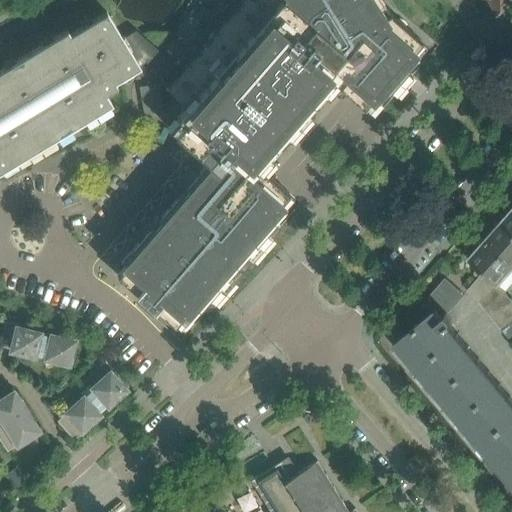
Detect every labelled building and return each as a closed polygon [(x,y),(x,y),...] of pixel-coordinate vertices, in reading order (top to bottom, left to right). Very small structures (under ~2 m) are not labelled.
[(199,156),(113,254),(120,260),(121,259),(126,264),(125,265),(119,273),(117,275),(120,278),(124,282),(125,283),(130,286),(131,287),(134,290),(142,297),(148,303),(149,303),(174,325),(180,330),(189,319),(201,306),(207,311),(271,237),(279,228),(274,222),(285,209),(294,198),(288,193),(271,178),(263,171),(271,161),(337,85),(363,108),(369,113),(378,102),(389,90),(390,89),(396,94),(412,76),(406,70),(417,57),(427,46),(421,41),(418,38),(410,32),(390,14),(389,13),(383,4),(381,0),(241,0),(181,70),(160,52),(142,36),(135,30),(132,32),(124,37),(123,35),(121,37),(139,66),(145,62),(148,65),(169,83),(165,88),(186,107),(177,118),(168,128),(174,134),(180,139),(181,140),(199,156)] [(511,0),(489,0),(498,15),(511,0)] [(0,170),(11,164),(15,161),(17,164),(40,149),(39,147),(57,136),(71,128),(72,130),(95,116),(94,114),(111,103),(105,93),(117,86),(114,82),(139,66),(121,37),(106,12),(69,34),(67,30),(0,70),(0,170)] [(159,83),(139,87),(143,114),(163,111),(159,83)] [(511,211),(502,223),(511,232),(511,211)] [(511,232),(502,223),(486,241),(511,264),(511,232)] [(511,264),(486,241),(469,260),(486,273),(494,281),(497,283),(511,266),(511,264)] [(486,273),(470,290),(471,291),(479,300),(499,284),(497,283),(494,281),(486,273)] [(430,314),(399,339),(511,475),(511,399),(451,325),(454,321),(452,318),(453,317),(449,312),(454,308),(463,297),(446,284),(425,308),(430,314)] [(499,284),(479,300),(487,310),(507,295),(499,284)] [(511,301),(507,295),(487,310),(494,319),(511,305),(511,301)] [(511,305),(494,319),(502,328),(511,320),(511,305)] [(0,340),(0,346),(11,349),(33,355),(34,354),(46,357),(46,358),(68,364),(74,341),(51,335),(51,336),(39,333),(39,332),(19,327),(19,324),(5,320),(0,340)] [(511,320),(502,328),(510,338),(511,336),(511,320)] [(66,412),(56,420),(74,440),(85,430),(83,428),(99,414),(98,413),(108,405),(125,390),(110,372),(92,388),(89,384),(80,392),(83,396),(66,412)] [(71,388),(66,381),(60,387),(65,393),(71,388)] [(0,440),(7,451),(38,431),(13,392),(0,400),(0,440)] [(356,511),(355,510),(356,510),(355,508),(348,511),(342,501),(342,500),(341,499),(340,499),(333,488),(334,488),(333,486),(332,486),(325,475),(326,475),(325,473),(324,473),(317,462),(318,462),(317,460),(295,474),(287,461),(271,471),(258,479),(256,476),(250,480),(252,483),(253,485),(253,484),(260,495),(260,496),(261,497),(268,508),(268,509),(269,510),(270,511),(356,511)] [(22,479),(15,468),(7,473),(14,484),(22,479)]
